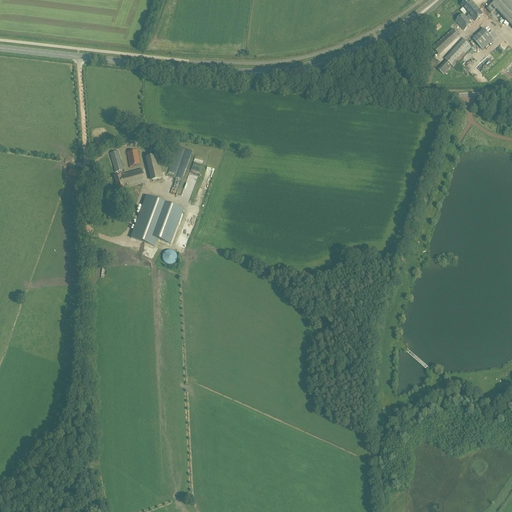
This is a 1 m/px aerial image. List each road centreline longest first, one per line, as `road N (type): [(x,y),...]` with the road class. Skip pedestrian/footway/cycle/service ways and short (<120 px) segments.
road 1 (unclassified): [(43,511),(92,447),(78,56)]
road 2 (primary): [(78,56),(240,72)]
road 3 (unclassified): [(511,92),(416,95),(383,42)]
road 4 (primary): [(240,72),(309,69),(383,42)]
road 5 (primary): [(380,35),(309,63),(240,72)]
